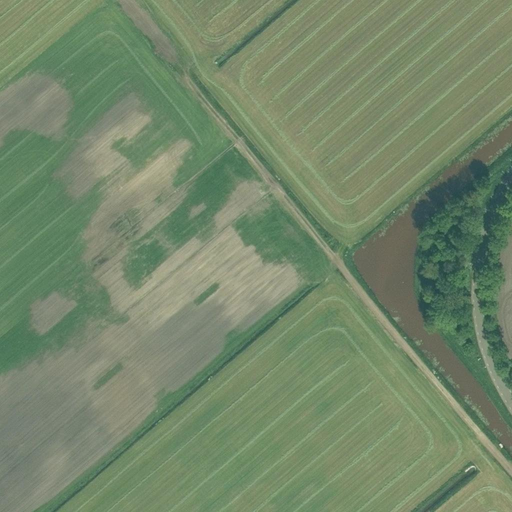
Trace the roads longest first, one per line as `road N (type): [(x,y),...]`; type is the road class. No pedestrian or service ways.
road 1 (track): [(511,470),(191,88),(140,0)]
road 2 (tertiary): [(511,401),(489,358),(479,294),(483,249),(511,175)]
